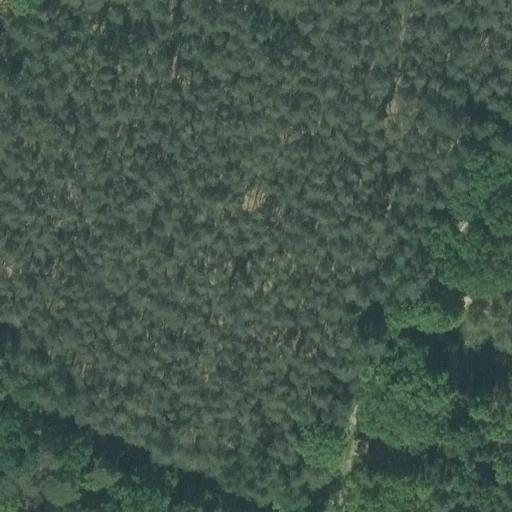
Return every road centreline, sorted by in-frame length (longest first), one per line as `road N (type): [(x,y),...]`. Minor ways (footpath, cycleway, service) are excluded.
road 1 (track): [(511,142),(305,497)]
road 2 (track): [(305,497),(0,359)]
